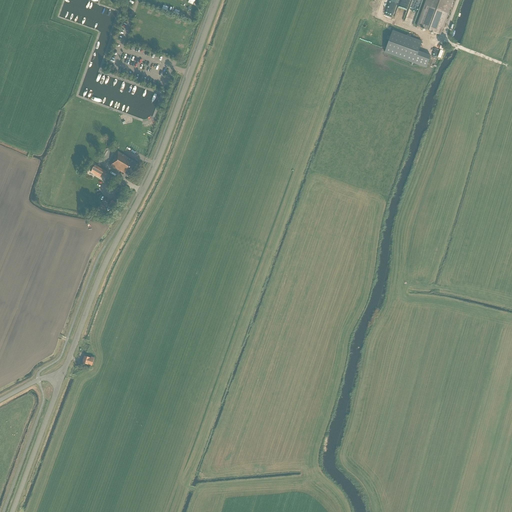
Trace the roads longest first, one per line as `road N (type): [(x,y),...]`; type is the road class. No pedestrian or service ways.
road 1 (tertiary): [(61,376),(105,262),(159,159),(218,0)]
road 2 (tertiary): [(12,511),(61,376)]
